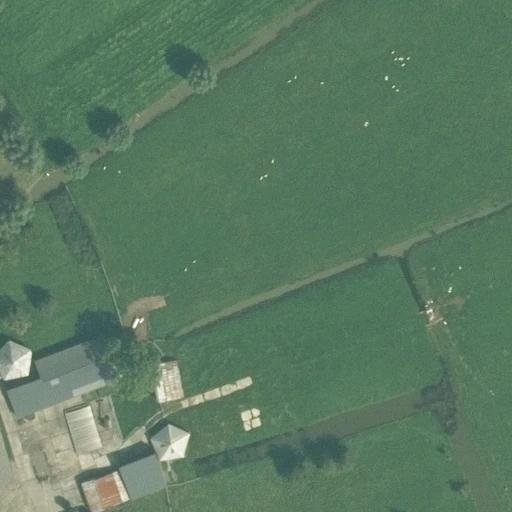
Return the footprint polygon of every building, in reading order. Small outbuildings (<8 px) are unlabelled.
[(16,416),(116,378),(99,335),(34,361),(39,375),(5,388),(16,416)] [(26,372),(29,349),(8,339),(0,348),(0,369),(4,377),(26,372)] [(179,359),(148,371),(159,399),(190,387),(179,359)] [(190,433),(169,423),(151,438),(161,459),(184,455),(190,433)] [(0,487),(14,483),(0,433),(0,487)] [(131,498),(120,469),(95,478),(95,477),(81,482),(92,511),(131,498)]
